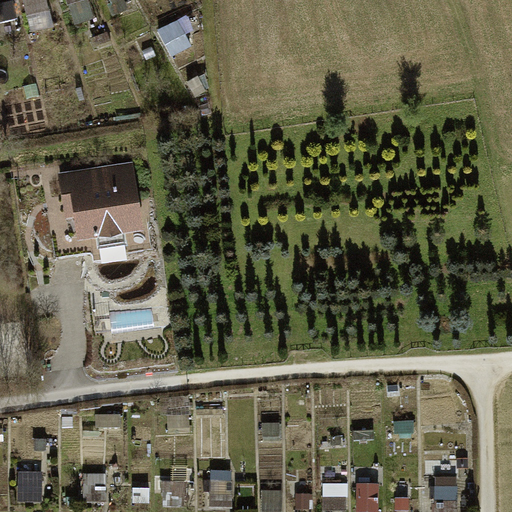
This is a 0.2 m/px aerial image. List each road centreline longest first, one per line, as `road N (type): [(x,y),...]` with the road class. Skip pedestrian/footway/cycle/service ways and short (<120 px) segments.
road 1 (track): [(0,404),(279,374),(511,360)]
road 2 (track): [(489,511),(484,363)]
